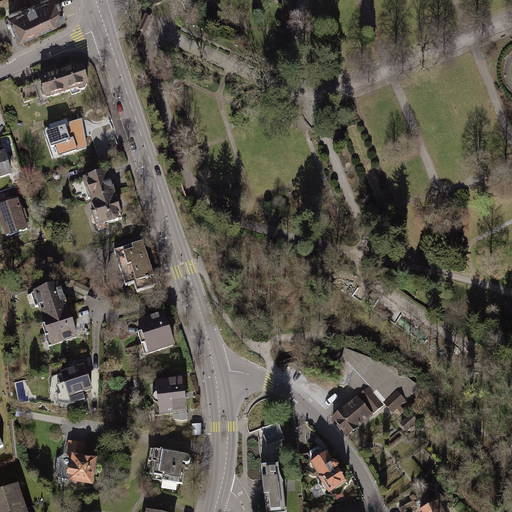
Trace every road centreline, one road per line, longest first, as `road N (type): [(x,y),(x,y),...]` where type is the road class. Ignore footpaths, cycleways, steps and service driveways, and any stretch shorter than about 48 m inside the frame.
road 1 (secondary): [(102,26),(216,372)]
road 2 (residential): [(216,372),(269,380),(320,420),(362,476),(377,511)]
